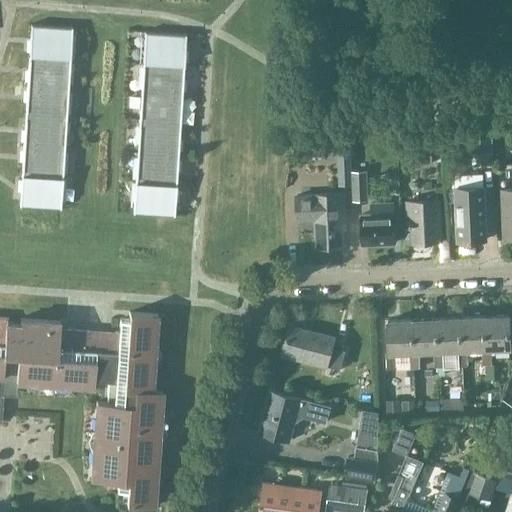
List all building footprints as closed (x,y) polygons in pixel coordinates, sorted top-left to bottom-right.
[(69,26),(28,23),(26,54),(67,56),(69,26)] [(141,31),(139,61),(181,63),(183,33),(141,31)] [(67,56),(26,54),(24,84),(65,87),(67,56)] [(179,94),(181,63),(139,61),(137,91),(179,94)] [(24,84),(22,114),(63,117),(65,87),(24,84)] [(137,91),(135,121),(177,124),(179,94),(137,91)] [(22,114),(20,145),(62,147),(63,117),(22,114)] [(175,154),(177,124),(135,121),(133,152),(175,154)] [(402,130),(402,137),(416,138),(416,130),(402,130)] [(491,133),(480,133),(480,144),(491,144),(491,133)] [(295,145),(296,155),(321,154),(320,144),(295,145)] [(62,147),(20,145),(18,175),(60,177),(62,147)] [(133,152),(131,182),(173,185),(175,154),(133,152)] [(338,186),(351,185),(350,171),(351,171),(350,154),(337,154),(338,186)] [(367,170),(351,171),(350,171),(351,185),(352,201),(367,200),(367,170)] [(60,177),(18,175),(16,205),(58,208),(60,177)] [(171,215),(173,185),(131,182),(130,212),(171,215)] [(455,238),(484,238),(483,183),(454,184),(455,238)] [(511,186),(501,187),(503,235),(511,234),(511,186)] [(313,192),(313,194),(295,195),(295,221),(314,220),(315,245),(340,244),(339,223),(343,223),(342,191),(313,192)] [(440,216),(439,197),(407,199),(407,213),(409,213),(409,220),(403,220),(404,238),(410,238),(410,240),(438,239),(437,216),(440,216)] [(361,242),(393,241),(391,200),(369,201),(369,211),(360,211),(361,242)] [(93,379),(100,380),(107,380),(106,403),(95,402),(90,479),(116,481),(116,490),(126,490),(125,504),(153,506),(160,390),(150,389),(155,313),(127,311),(126,318),(118,317),(117,332),(57,328),(58,320),(19,318),(18,323),(5,322),(5,317),(0,316),(0,404),(1,394),(3,394),(3,386),(16,387),(16,382),(92,388),(93,379)] [(507,312),(479,313),(480,345),(481,361),(491,361),(490,344),(508,344),(507,312)] [(480,345),(479,313),(455,314),(456,346),(457,362),(468,361),(467,345),(480,345)] [(432,348),(431,314),(408,315),(408,349),(409,364),(420,363),(419,348),(432,348)] [(456,346),(455,314),(431,314),(432,348),(433,363),(443,362),(443,347),(456,346)] [(388,348),(385,348),(386,364),(409,364),(408,349),(408,315),(387,316),(388,348)] [(337,364),(341,348),(329,345),(331,335),(285,324),(279,350),(337,364)] [(257,433),(289,441),(294,421),(303,416),(326,422),(330,406),(268,390),(257,433)] [(401,411),(400,400),(386,401),(387,412),(401,411)] [(414,400),(403,400),(403,410),(414,410),(414,400)] [(438,401),(426,401),(426,411),(438,410),(438,401)] [(361,410),(359,422),(377,424),(377,413),(361,410)] [(400,428),(391,448),(406,455),(417,429),(400,428)] [(347,456),(345,473),(379,478),(378,449),(356,445),(354,457),(347,456)] [(406,455),(389,495),(393,497),(391,502),(403,508),(407,499),(422,461),(410,456),(406,455)] [(511,462),(506,460),(501,476),(511,479),(511,462)] [(391,502),(386,511),(452,511),(459,497),(470,467),(463,465),(459,476),(447,471),(432,509),(407,499),(403,508),(391,502)] [(470,467),(459,497),(462,498),(466,500),(469,491),(482,496),(479,504),(488,507),(491,499),(489,498),(496,480),(476,472),(477,470),(470,467)] [(364,511),(368,488),(329,482),(325,510),(337,511),(364,511)] [(261,488),(257,511),(315,511),(318,497),(316,496),(317,490),(298,486),(297,493),(261,488)]
